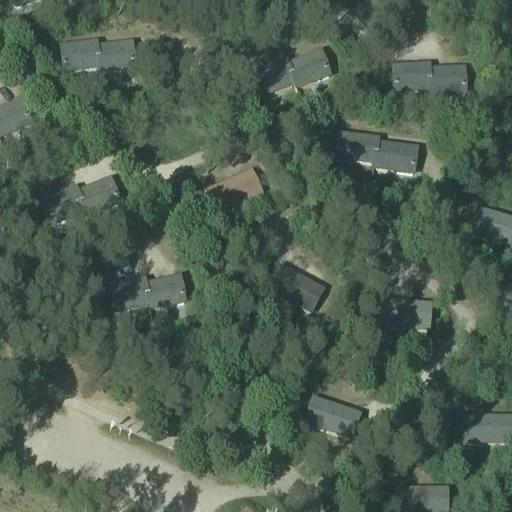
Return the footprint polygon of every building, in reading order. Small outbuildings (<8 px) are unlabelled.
[(46,0),(10,0),(14,11),(46,0)] [(96,72),(95,51),(94,46),(59,51),(62,77),(96,72)] [(95,51),(96,72),(97,77),(132,72),(129,47),(95,51)] [(286,69),(292,89),(294,93),(327,80),(318,56),(286,69)] [(292,89),(286,69),(284,64),(251,77),(260,101),(292,89)] [(427,95),(427,74),(427,69),(391,71),(392,97),(427,95)] [(427,74),(427,95),(427,100),(463,98),(462,73),(427,74)] [(0,112),(0,141),(29,127),(17,104),(0,112)] [(332,163),(372,168),(375,147),(376,143),(336,138),(332,163)] [(375,147),(372,168),(371,173),(411,178),(414,153),(375,147)] [(203,196),(214,220),(259,198),(248,175),(203,196)] [(75,196),(82,216),(84,220),(117,207),(107,183),(75,196)] [(82,216),(75,196),(73,192),(40,205),(50,229),(82,216)] [(468,238),(511,252),(511,225),(476,214),(468,238)] [(265,294),(309,318),(321,295),(277,272),(265,294)] [(143,289),(146,310),(147,314),(182,307),(177,282),(143,289)] [(146,310),(143,289),(142,284),(107,291),(112,317),(146,310)] [(377,331),(426,335),(428,310),(379,306),(377,331)] [(302,428),(349,444),(357,420),(310,403),(302,428)] [(461,448),(510,448),(511,423),(461,422),(461,448)] [(395,494),(394,511),(444,511),(444,494),(395,494)]
